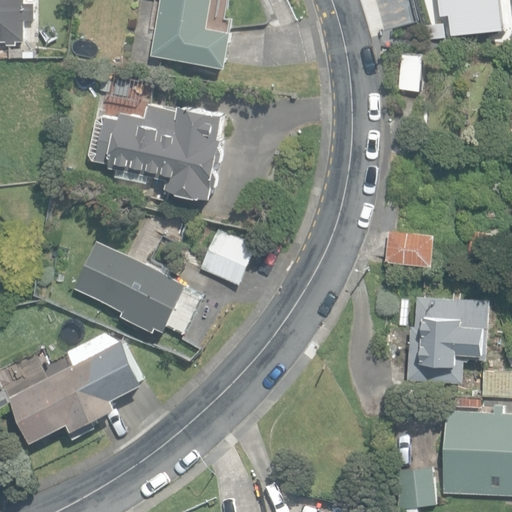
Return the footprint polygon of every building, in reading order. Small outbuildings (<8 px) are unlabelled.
[(0,0),(0,39),(10,40),(10,43),(19,43),(19,40),(28,40),(28,19),(37,19),(37,2),(28,2),(28,0),(0,0)] [(163,0),(155,54),(231,67),(236,31),(212,27),(215,0),(163,0)] [(402,86),(424,88),(427,52),(405,50),(402,86)] [(486,65),(486,55),(470,55),(470,64),(486,65)] [(172,187),(218,196),(228,136),(226,135),(229,112),(184,103),(183,109),(152,103),(150,116),(124,111),(123,118),(107,115),(100,118),(93,153),(97,160),(113,163),(113,166),(172,178),(172,187)] [(470,253),(495,256),(498,231),(473,228),(470,253)] [(205,267),(243,282),(259,245),(221,229),(205,267)] [(389,259),(437,263),(440,232),(392,229),(389,259)] [(126,314),(159,329),(161,325),(171,329),(193,282),(100,239),(78,287),(127,310),(126,314)] [(411,377),(466,381),(468,356),(491,357),(495,299),(420,294),(418,324),(415,324),(411,377)] [(14,395),(36,440),(74,421),(77,427),(120,406),(95,355),(14,395)] [(511,370),(487,369),(486,394),(511,395),(511,370)] [(458,405),(483,407),(484,398),(458,396),(458,405)] [(446,492),(511,494),(511,412),(506,412),(505,404),(497,404),(496,411),(451,409),(451,430),(448,432),(448,440),(451,442),(450,453),(447,454),(447,462),(449,464),(446,492)] [(440,502),(435,464),(396,469),(401,507),(410,506),(410,511),(420,511),(420,505),(440,502)]
